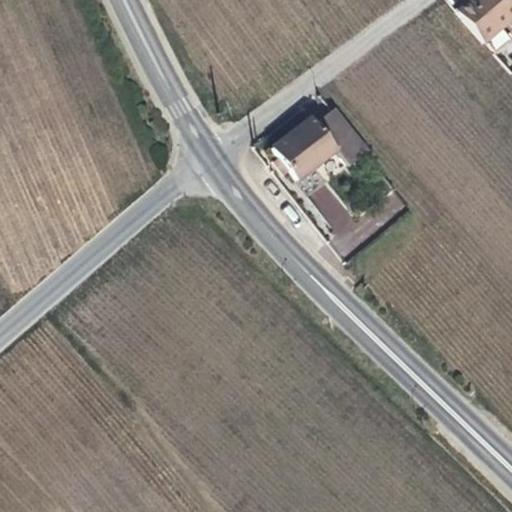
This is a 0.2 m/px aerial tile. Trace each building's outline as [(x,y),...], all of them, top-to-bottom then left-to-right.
[(458,0),(456,0),(447,8),(478,42),(479,41),(496,26),(511,12),(501,0),(463,0),(460,3),(458,0)] [(511,5),(507,0),(501,0),(511,12),(511,5)] [(496,26),(479,41),(489,52),(506,38),(496,26)] [(357,150),(325,108),(307,122),(303,117),(296,122),(318,147),(312,153),(316,157),(326,149),(339,165),(357,150)] [(318,147),(296,122),(263,147),(287,179),(316,157),(312,153),(318,147)] [(310,195),(326,215),(340,204),(325,184),(310,195)]
